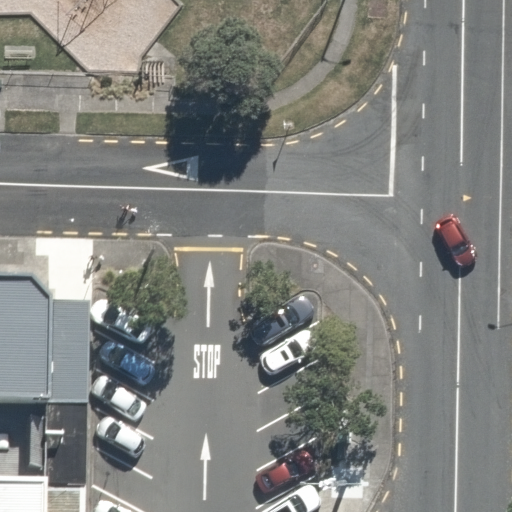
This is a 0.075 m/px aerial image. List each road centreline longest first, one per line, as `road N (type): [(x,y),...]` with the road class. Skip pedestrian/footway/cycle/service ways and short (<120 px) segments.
road 1 (residential): [(454,210),(0,195)]
road 2 (tertiary): [(449,511),(454,210)]
road 3 (tertiary): [(454,210),(456,0)]
